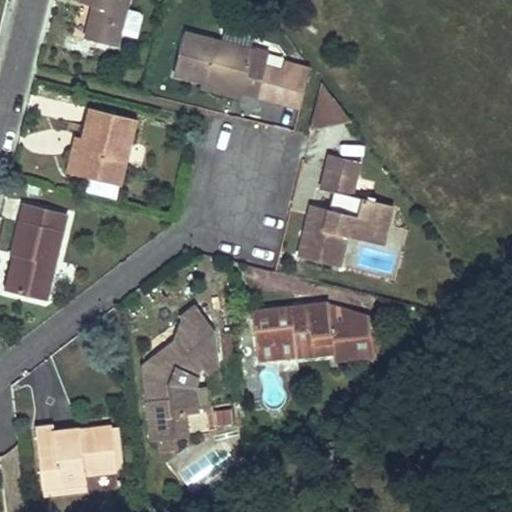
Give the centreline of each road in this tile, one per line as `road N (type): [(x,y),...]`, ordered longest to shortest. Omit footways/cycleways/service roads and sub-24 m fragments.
road 1 (residential): [(0,372),(233,198)]
road 2 (residential): [(32,0),(0,139)]
